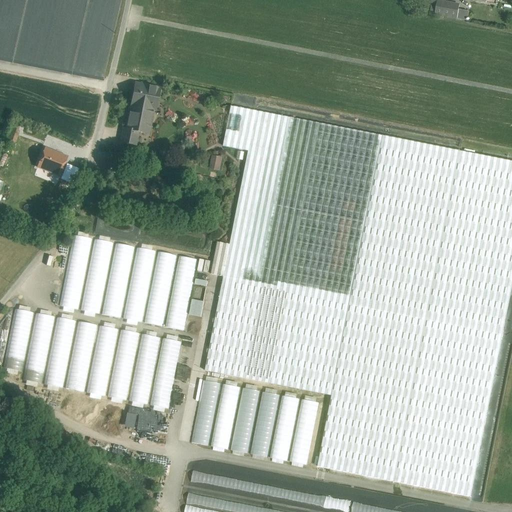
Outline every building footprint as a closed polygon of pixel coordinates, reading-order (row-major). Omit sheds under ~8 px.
[(459,8),(446,6),(444,16),(467,20),(469,12),(458,11),(459,8)] [(160,89),(135,84),(131,105),(153,110),(156,111),(160,89)] [(153,110),(131,105),(131,106),(127,130),(138,133),(145,134),(149,131),(153,110)] [(383,136),(231,107),(224,146),(249,151),(230,245),(218,242),(211,274),(224,277),(205,371),(331,396),(383,136)] [(12,128),(6,143),(13,146),(19,131),(12,128)] [(138,133),(127,130),(123,129),(121,143),(136,146),(138,133)] [(383,136),(331,396),(332,396),(318,467),(394,482),(459,151),(383,136)] [(67,158),(46,149),(38,167),(60,176),(67,158)] [(511,160),(459,151),(394,482),(473,498),(511,298),(511,160)] [(122,155),(109,153),(106,165),(120,168),(122,155)] [(221,158),(213,157),(211,169),(219,170),(221,158)] [(74,174),(78,165),(70,162),(66,170),(74,174)] [(198,260),(73,236),(59,306),(184,331),(198,260)] [(192,298),(189,314),(202,317),(206,301),(192,298)] [(182,342),(15,310),(3,369),(22,372),(23,380),(168,409),(182,342)] [(326,404),(203,381),(191,443),(314,466),(326,404)] [(169,417),(127,409),(124,424),(165,432),(169,417)] [(408,511),(353,503),(351,511),(408,511)]
